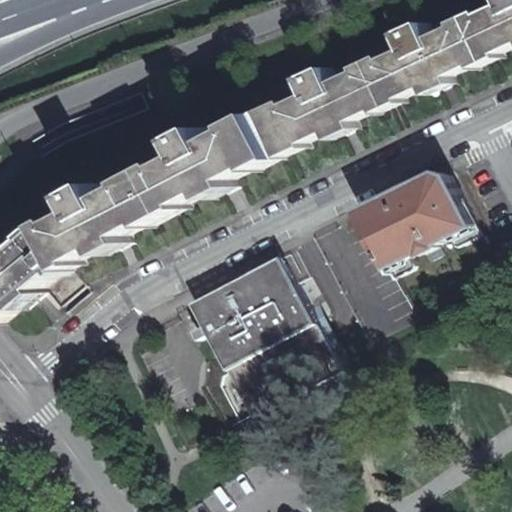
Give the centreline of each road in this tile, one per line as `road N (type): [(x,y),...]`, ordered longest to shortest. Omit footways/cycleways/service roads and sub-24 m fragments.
road 1 (residential): [(492,124),(122,310),(20,387)]
road 2 (unclassified): [(0,134),(336,0)]
road 3 (tertiary): [(20,387),(102,511)]
road 4 (trunk): [(0,59),(132,0)]
